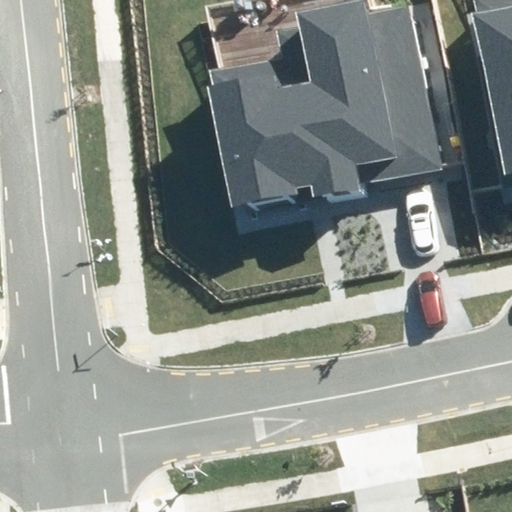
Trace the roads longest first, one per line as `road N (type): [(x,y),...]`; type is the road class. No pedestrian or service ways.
road 1 (residential): [(61,413),(511,356)]
road 2 (residential): [(14,0),(61,413)]
